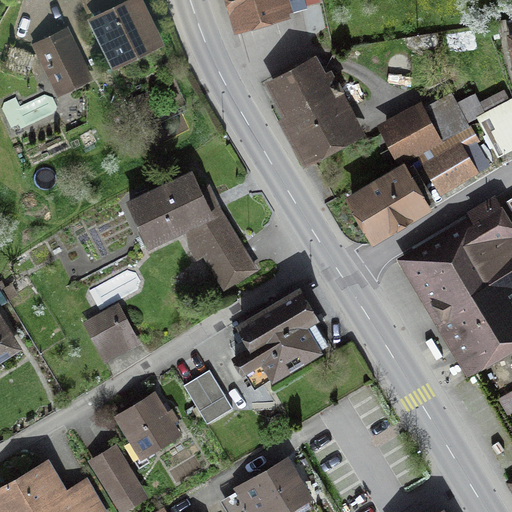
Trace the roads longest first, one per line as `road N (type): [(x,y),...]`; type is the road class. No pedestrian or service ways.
road 1 (unclassified): [(0,456),(328,257)]
road 2 (secondary): [(189,0),(226,87),(328,257)]
road 3 (secondary): [(341,276),(486,511)]
road 4 (unclassified): [(511,173),(341,276)]
